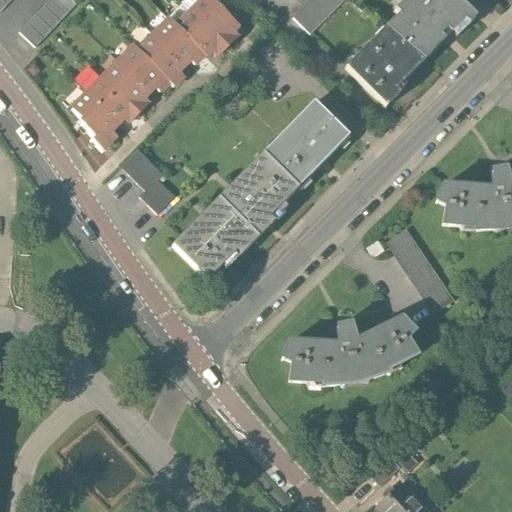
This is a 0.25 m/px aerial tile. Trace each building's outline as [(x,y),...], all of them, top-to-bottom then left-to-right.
[(0,0),(0,13),(12,0),(0,0)] [(76,4),(71,0),(49,0),(18,33),(35,49),(76,4)] [(207,0),(199,0),(188,12),(226,49),(235,40),(230,35),(236,29),(207,0)] [(345,1),(343,0),(311,0),(292,19),(310,37),(345,1)] [(400,15),(386,29),(422,64),(443,43),(438,38),(446,30),(451,35),(464,22),(468,26),(476,18),(456,0),(406,0),(395,11),(400,15)] [(216,59),(226,49),(188,12),(173,27),(204,59),(210,53),(216,59)] [(166,21),(150,37),(182,69),(189,63),(195,69),(204,59),(173,27),(166,21)] [(386,29),(345,71),(385,110),(398,96),(394,92),(422,64),(386,29)] [(176,76),(182,69),(150,37),(134,52),(168,86),(172,90),(181,81),(176,76)] [(130,48),(115,64),(147,96),(153,89),(159,96),(168,86),(134,52),(130,48)] [(139,104),(147,96),(115,64),(100,79),(137,115),(143,108),(139,104)] [(100,79),(83,96),(115,128),(122,121),(126,126),(137,115),(100,79)] [(107,135),(115,128),(83,96),(69,109),(83,123),(81,126),(94,139),(90,142),(101,153),(113,141),(107,135)] [(313,104),(262,156),(297,190),(348,139),(313,104)] [(136,151),(120,168),(145,193),(139,199),(157,216),(173,199),(156,182),(162,177),(136,151)] [(262,156),(218,201),(257,240),(272,224),(267,219),(297,190),(262,156)] [(491,191),(440,186),(433,204),(443,207),(440,227),(473,229),(473,233),(491,232),(495,235),(507,229),(511,229),(511,184),(509,186),(505,172),(489,175),(491,191)] [(218,201),(171,248),(206,283),(235,253),(239,257),(257,240),(218,201)] [(386,245),(433,315),(454,302),(406,231),(386,245)] [(384,252),(377,242),(365,249),(368,254),(376,257),(384,252)] [(337,346),(286,343),(280,361),(290,364),(287,384),(320,386),(320,389),(338,388),(343,391),(354,385),(367,386),(373,379),(390,376),(388,372),(418,357),(407,340),(415,333),(401,319),(355,342),(351,328),(335,331),(337,346)] [(511,397),(511,385),(510,383),(502,390),(510,400),(511,397)] [(486,398),(476,386),(467,394),(477,406),(486,398)] [(433,445),(437,450),(443,444),(439,439),(433,445)] [(403,449),(392,461),(399,468),(405,475),(417,464),(403,449)] [(379,487),(399,468),(392,461),(386,455),(366,474),(379,487)] [(376,509),(378,511),(424,511),(400,486),(376,509)]
